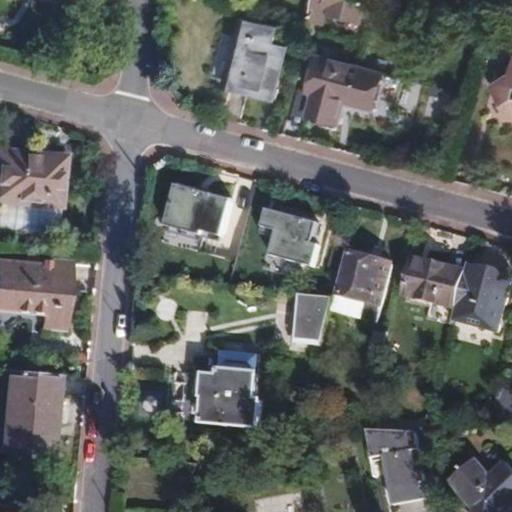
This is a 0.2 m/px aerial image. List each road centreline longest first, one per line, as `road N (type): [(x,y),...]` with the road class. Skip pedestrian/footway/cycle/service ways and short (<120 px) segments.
road 1 (unclassified): [(130,124),(511,225)]
road 2 (residential): [(130,124),(94,511)]
road 3 (unclassified): [(0,87),(130,124)]
road 4 (residential): [(140,0),(130,124)]
